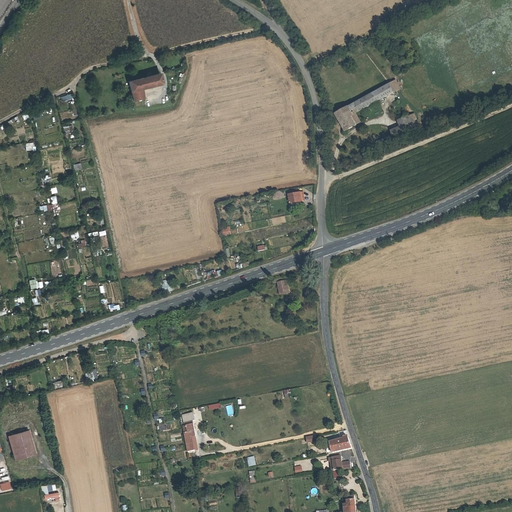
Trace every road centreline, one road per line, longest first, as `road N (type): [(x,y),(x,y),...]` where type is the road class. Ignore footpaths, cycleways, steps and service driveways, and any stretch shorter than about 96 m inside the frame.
road 1 (secondary): [(324,253),(0,360)]
road 2 (track): [(278,27),(100,66),(0,124)]
road 3 (tertiary): [(377,511),(331,361),(324,253)]
road 4 (unclassified): [(324,253),(317,101),(278,27)]
road 5 (track): [(322,184),(511,104)]
road 6 (secondary): [(511,173),(432,215),(324,253)]
road 7 (track): [(73,85),(119,277)]
road 8 (track): [(133,333),(173,511)]
